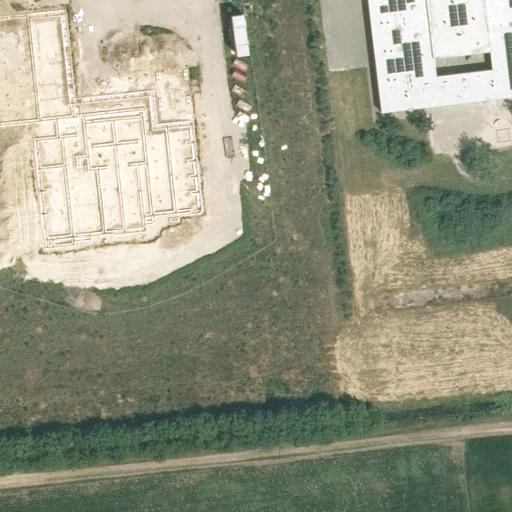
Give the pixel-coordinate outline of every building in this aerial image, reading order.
[(380,113),(511,97),(511,0),(366,0),(373,56),(380,113)] [(63,11),(0,17),(0,126),(56,121),(65,120),(65,117),(73,116),(72,102),(67,53),(68,53),(68,52),(67,52),(66,44),(68,44),(68,43),(66,44),(63,11)] [(122,205),(102,207),(104,236),(146,231),(144,218),(200,212),(190,124),(154,128),(151,94),(111,98),(122,205)] [(57,138),(34,140),(45,242),(74,239),(74,242),(89,240),(89,237),(104,236),(102,207),(122,205),(111,98),(72,102),(73,116),(65,117),(65,120),(56,121),(57,138)] [(472,154),(464,155),(465,167),(474,166),(473,165),(472,154)]
